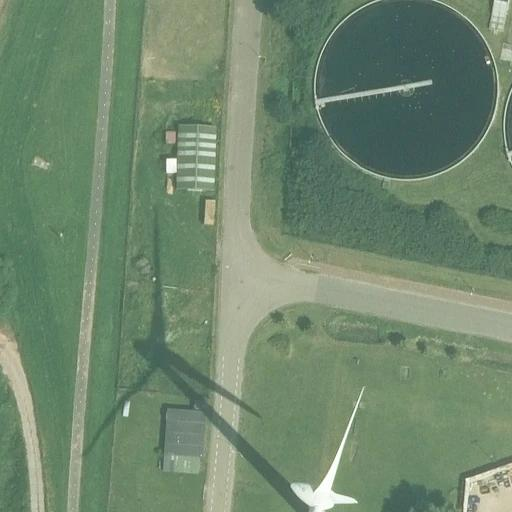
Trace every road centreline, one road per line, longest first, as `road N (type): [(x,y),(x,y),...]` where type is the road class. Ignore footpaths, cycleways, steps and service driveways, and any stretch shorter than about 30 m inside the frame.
road 1 (unclassified): [(511,329),(236,275)]
road 2 (unclassified): [(236,275),(254,0)]
road 3 (unclassified): [(218,511),(236,275)]
road 4 (track): [(0,354),(16,375),(36,511)]
